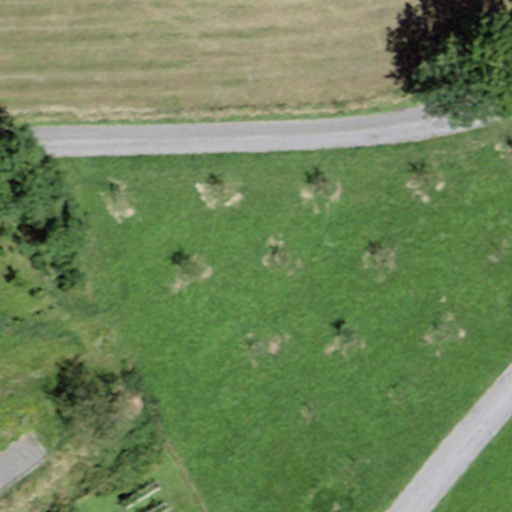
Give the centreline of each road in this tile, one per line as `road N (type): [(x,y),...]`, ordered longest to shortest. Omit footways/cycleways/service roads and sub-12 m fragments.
road 1 (unclassified): [(0,142),(387,132),(511,108)]
road 2 (unclassified): [(511,407),(421,511)]
